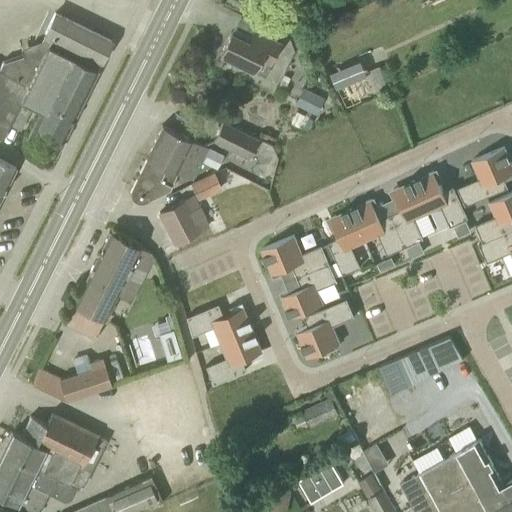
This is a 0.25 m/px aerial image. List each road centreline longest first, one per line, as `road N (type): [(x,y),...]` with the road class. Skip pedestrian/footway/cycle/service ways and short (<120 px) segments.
road 1 (residential): [(511,112),(234,236),(299,387)]
road 2 (primary): [(0,351),(178,0)]
road 3 (residential): [(299,387),(460,321)]
